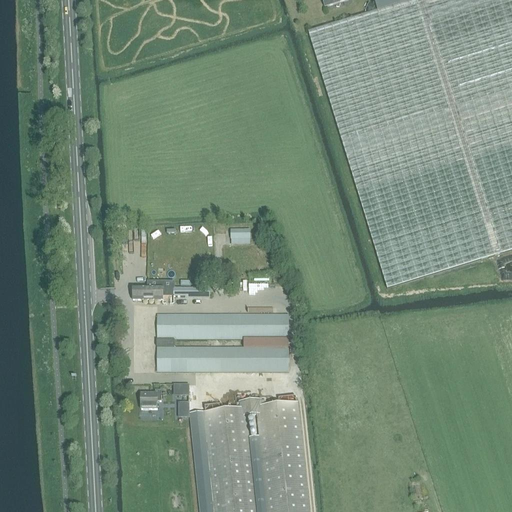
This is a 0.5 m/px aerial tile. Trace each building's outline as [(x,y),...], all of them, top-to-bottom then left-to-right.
[(511,0),(416,0),(378,12),(309,33),(387,291),(511,251),(511,0)] [(374,0),(378,12),(416,0),(374,0)] [(368,4),(365,10),(371,14),(375,8),(368,4)] [(250,231),(231,232),(231,246),(250,245),(250,231)] [(133,293),(133,299),(133,302),(163,302),(163,297),(174,297),(174,291),(174,283),(147,283),(147,290),(133,290),(133,293)] [(185,291),(174,291),(174,297),(174,298),(211,298),(211,287),(198,287),(198,291),(185,291)] [(158,317),(157,341),(289,341),(289,317),(158,317)] [(157,350),(158,374),(289,374),(289,350),(157,350)] [(141,396),(141,411),(157,412),(157,403),(161,403),(161,393),(155,393),(155,396),(141,396)] [(206,414),(190,416),(191,420),(200,511),(255,511),(250,460),(248,445),(246,417),(257,416),(260,444),(262,459),(267,511),(309,511),(303,454),(298,405),(297,404),(296,398),(279,400),(279,406),(266,407),(265,402),(261,403),(261,401),(239,403),(240,410),(223,412),(222,406),(205,408),(206,414)]
